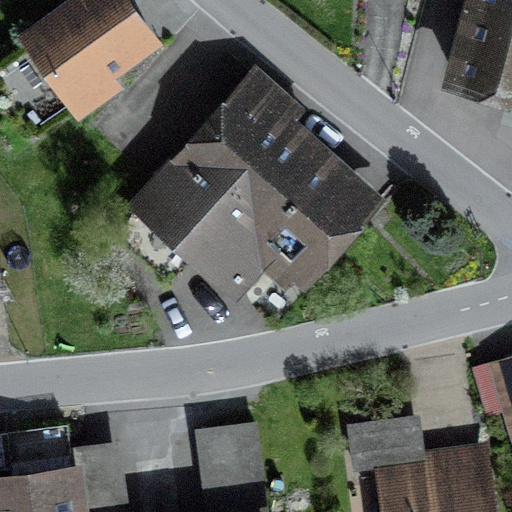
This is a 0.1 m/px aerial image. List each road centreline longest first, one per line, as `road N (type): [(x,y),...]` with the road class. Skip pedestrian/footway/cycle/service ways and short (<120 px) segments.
road 1 (residential): [(511,292),(185,371),(0,388)]
road 2 (residential): [(511,223),(232,0)]
